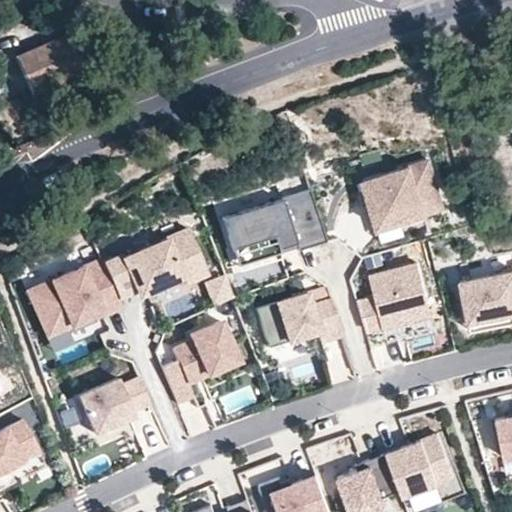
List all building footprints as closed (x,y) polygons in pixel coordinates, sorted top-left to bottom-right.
[(85,47),(79,31),(15,55),(33,99),(63,88),(59,77),(82,69),(76,51),(85,47)] [(444,206),(430,160),(364,181),(379,227),(444,206)] [(326,241),(310,189),(223,216),(232,247),(244,243),(248,256),(279,246),(281,254),(297,249),(295,242),(308,238),(310,246),(326,241)] [(115,249),(100,255),(112,286),(128,279),(129,284),(138,281),(140,288),(180,272),(183,281),(205,272),(185,224),(164,232),(165,235),(118,254),(115,249)] [(297,249),(310,246),(308,238),(295,242),(297,249)] [(236,259),(248,256),(244,243),(232,247),(236,259)] [(112,286),(100,255),(26,285),(44,330),(66,321),(98,309),(99,312),(119,304),(112,286)] [(373,293),(356,299),(365,329),(429,309),(413,259),(367,273),(373,293)] [(511,266),(458,277),(467,322),(511,312),(511,266)] [(225,272),(203,281),(212,304),(234,296),(225,272)] [(129,284),(132,291),(140,288),(138,281),(129,284)] [(344,338),(333,302),(313,308),(310,298),(259,314),(270,351),(320,335),(323,344),(344,338)] [(66,321),(44,330),(48,341),(71,332),(66,321)] [(236,359),(220,321),(187,336),(189,340),(172,347),(178,360),(162,366),(178,404),(194,397),(187,381),(236,359)] [(144,400),(131,372),(113,380),(111,375),(74,391),(91,429),(127,413),(126,408),(144,400)] [(511,408),(489,414),(497,456),(511,452),(511,408)] [(0,462),(3,461),(36,443),(19,412),(0,422),(0,462)] [(433,427),(381,446),(398,490),(450,471),(433,427)] [(367,459),(331,472),(345,511),(354,511),(382,502),(367,459)] [(3,461),(0,462),(0,476),(9,472),(3,461)] [(276,483),(264,487),(273,511),(317,511),(324,509),(310,470),(276,483)] [(273,511),(264,487),(276,483),(272,472),(251,480),(262,511),(273,511)] [(213,511),(211,504),(190,511),(189,511),(252,511),(248,499),(228,506),(230,511),(213,511)]
